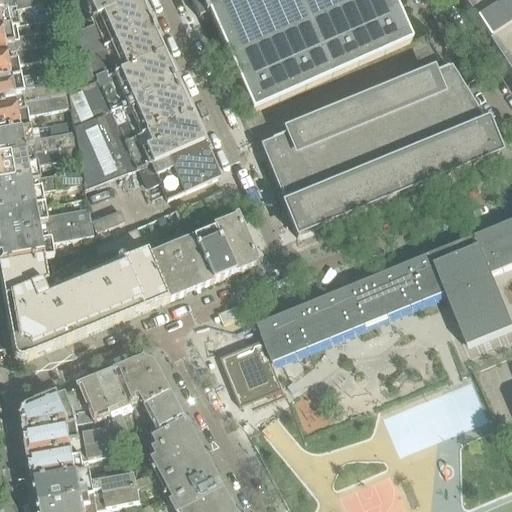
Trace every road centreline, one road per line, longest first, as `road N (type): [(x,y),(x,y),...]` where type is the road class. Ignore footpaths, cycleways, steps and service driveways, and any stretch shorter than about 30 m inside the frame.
road 1 (residential): [(163,0),(285,280)]
road 2 (residential): [(285,280),(511,186)]
road 3 (residential): [(165,331),(259,511)]
road 4 (residential): [(0,401),(165,331)]
road 5 (residential): [(511,122),(430,0)]
road 6 (residential): [(165,331),(285,280)]
